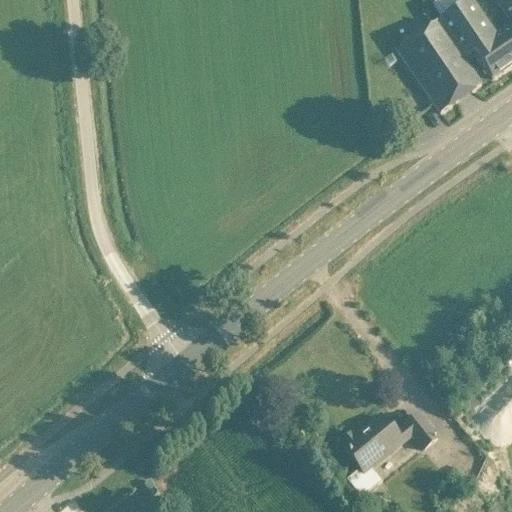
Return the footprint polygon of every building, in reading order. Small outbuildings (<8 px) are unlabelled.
[(492,82),(511,67),(511,0),(506,0),(499,5),(511,24),(511,28),(497,39),(471,1),(437,24),(463,62),(474,55),(492,82)] [(481,88),(463,62),(437,24),(396,52),(441,116),(481,88)] [(511,363),(458,408),(495,453),(511,439),(511,363)] [(352,436),(340,446),(344,451),(356,467),(360,472),(346,484),(360,502),(382,485),(372,472),(411,440),(422,454),(437,441),(432,434),(419,419),(405,430),(406,431),(397,439),(382,420),(356,441),(352,436)] [(475,494),(457,510),(458,511),(511,511),(511,484),(485,507),(475,494)]
